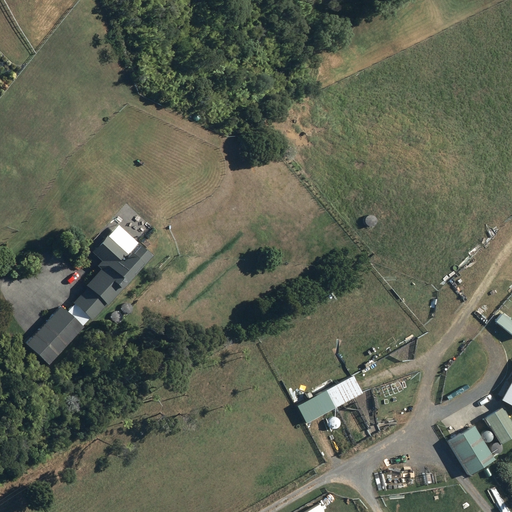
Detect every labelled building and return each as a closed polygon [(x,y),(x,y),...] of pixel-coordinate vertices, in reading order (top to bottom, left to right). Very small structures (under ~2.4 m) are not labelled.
[(59,307),(23,348),(47,368),(81,328),(151,258),(134,241),(116,223),(89,250),(102,262),(97,267),(100,270),(83,288),(85,290),(64,311),(59,307)] [(511,371),(497,399),(511,407),(511,371)] [(349,375),(293,405),(304,424),(359,394),(349,375)] [(496,410),(481,419),(496,445),(511,434),(511,427),(500,407),(496,410)] [(471,426),(448,440),(450,442),(446,444),(465,475),(491,460),(471,426)]
